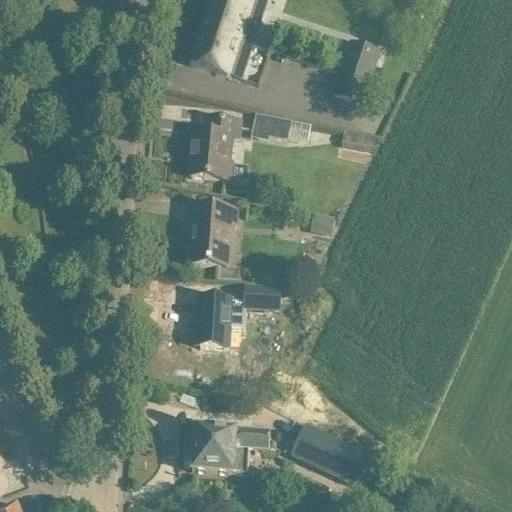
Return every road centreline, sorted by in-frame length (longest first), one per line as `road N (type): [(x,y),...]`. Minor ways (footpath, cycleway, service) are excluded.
road 1 (tertiary): [(104,503),(123,118),(150,0)]
road 2 (unclassified): [(104,503),(41,470),(0,372)]
